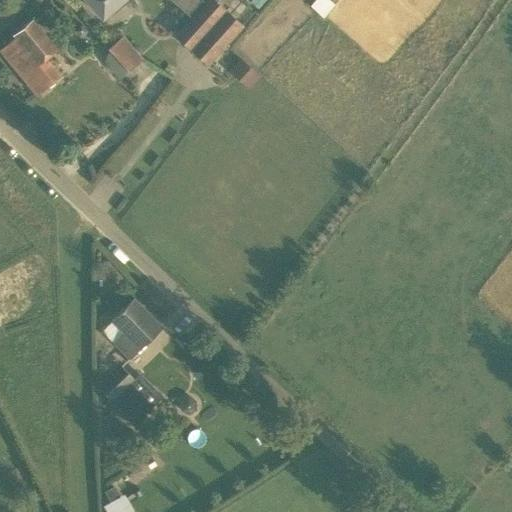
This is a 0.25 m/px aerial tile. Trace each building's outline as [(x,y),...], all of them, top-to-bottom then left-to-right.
[(87,0),(103,17),(112,9),(115,12),(128,1),(126,0),(87,0)] [(243,25),(214,0),(208,0),(176,36),(208,64),(243,25)] [(47,63),(44,59),(57,48),(33,19),(14,34),(15,37),(0,49),(0,50),(37,95),(61,75),(49,61),(47,63)] [(130,72),(143,60),(123,37),(110,49),(130,72)] [(261,76),(260,75),(250,67),(240,58),(240,59),(229,71),(232,74),(249,89),(261,76)] [(129,359),(163,326),(134,297),(111,319),(112,320),(124,333),(114,343),(129,359)] [(133,421),(147,408),(128,388),(136,380),(122,366),(100,387),(133,421)] [(114,486),(104,491),(110,501),(120,495),(114,486)]
